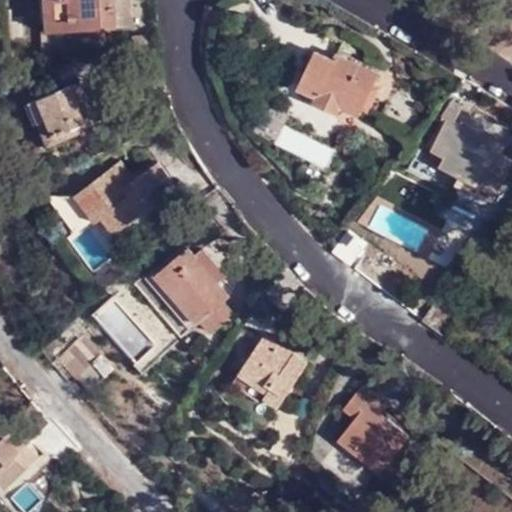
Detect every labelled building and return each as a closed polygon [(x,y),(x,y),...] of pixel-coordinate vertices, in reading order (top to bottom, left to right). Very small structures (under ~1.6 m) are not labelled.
[(45,0),(46,5),(47,21),(93,18),(94,26),(131,24),(129,3),(116,3),(116,0),(45,0)] [(46,29),(94,26),(93,18),(47,21),(46,29)] [(363,101),(369,88),(374,77),(359,70),(369,51),(341,38),(331,59),(314,50),(298,85),(314,93),(342,105),(358,112),(363,101)] [(77,95),(86,92),(80,79),(72,82),(77,95)] [(90,103),(86,92),(77,95),(72,82),(28,100),(47,144),(73,133),(71,126),(84,121),(86,124),(114,113),(107,95),(90,103)] [(375,92),(369,88),(363,101),(370,104),(375,92)] [(342,105),(314,93),(311,100),(338,112),(342,105)] [(456,117),(461,105),(447,98),(443,109),(447,112),(430,148),(442,154),(438,164),(457,172),(496,192),(511,159),(511,158),(492,148),(497,137),(465,121),(456,117)] [(469,110),(461,105),(456,117),(465,121),(469,110)] [(120,158),(80,188),(102,216),(113,232),(160,197),(153,186),(169,175),(157,159),(135,177),(120,158)] [(496,192),(457,172),(453,182),(492,200),(496,192)] [(102,216),(80,188),(73,193),(95,221),(102,216)] [(465,227),(448,218),(443,227),(461,236),(465,227)] [(333,251),(348,262),(368,236),(352,225),(333,251)] [(187,244),(158,269),(201,317),(212,331),(234,311),(224,299),(230,294),(219,281),(228,273),(204,244),(194,253),(187,244)] [(201,317),(158,269),(154,272),(197,322),(201,317)] [(423,318),(446,334),(461,313),(439,297),(423,318)] [(264,332),(238,372),(268,391),(265,396),(277,404),(306,361),(264,332)] [(102,353),(86,335),(59,359),(88,392),(94,389),(93,387),(105,374),(98,365),(99,364),(95,359),(102,353)] [(268,391),(238,372),(232,380),(262,400),(265,396),(268,391)] [(365,401),(371,393),(360,384),(344,404),(356,414),(337,437),(379,471),(407,435),(379,411),(365,401)] [(385,404),(371,393),(365,401),(379,411),(385,404)] [(0,479),(6,486),(39,453),(0,412),(0,479)] [(230,505),(243,491),(235,484),(223,498),(230,505)] [(246,511),(256,502),(243,491),(230,505),(238,511),(246,511)]
